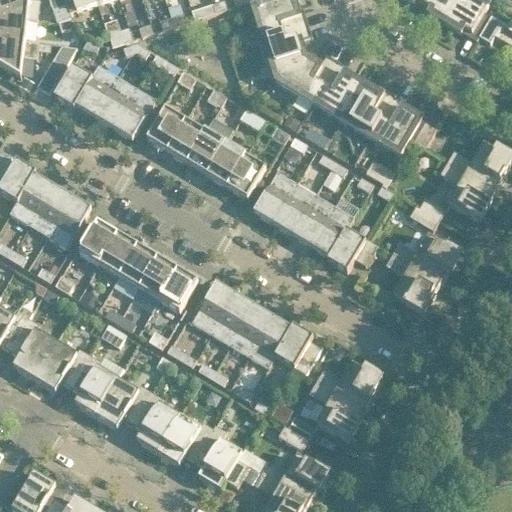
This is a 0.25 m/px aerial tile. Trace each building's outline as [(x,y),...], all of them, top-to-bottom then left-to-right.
[(30,0),(0,0),(0,20),(28,24),(30,0)] [(67,11),(63,0),(48,0),(53,15),(67,11)] [(98,9),(98,10),(99,9),(95,0),(63,0),(67,11),(70,18),(98,9)] [(95,0),(99,9),(119,3),(118,0),(95,0)] [(240,0),(233,0),(232,0),(236,11),(251,6),(249,0),(242,2),(240,0)] [(291,0),(274,6),(253,13),(263,45),(309,31),(303,14),(298,16),(292,0),(291,0)] [(398,0),(414,9),(416,5),(424,10),(429,0),(398,0)] [(445,28),(461,0),(429,0),(424,10),(432,14),(429,18),(445,28)] [(472,38),(489,10),(471,0),(461,0),(445,28),(461,37),(464,33),(472,38)] [(224,5),(212,9),(215,18),(227,14),(224,5)] [(191,16),(194,25),(215,18),(212,9),(191,16)] [(186,27),(183,18),(171,22),(174,31),(186,27)] [(0,20),(0,43),(25,47),(28,24),(0,20)] [(479,42),(490,48),(503,28),(492,21),(479,42)] [(159,26),(162,35),(174,31),(171,22),(159,26)] [(59,28),(62,36),(74,32),(71,24),(59,28)] [(141,41),(153,38),(150,29),(138,32),(141,41)] [(309,31),(263,45),(276,86),(306,62),(301,46),(311,43),(312,44),(313,44),(309,31)] [(112,50),(123,47),(119,36),(108,39),(112,50)] [(40,48),(25,47),(0,43),(0,69),(21,82),(23,63),(38,65),(40,48)] [(83,54),(97,58),(99,50),(87,46),(83,54)] [(123,54),(126,62),(136,59),(138,49),(123,54)] [(150,57),(138,49),(136,59),(146,64),(150,57)] [(50,99),(78,53),(62,52),(38,91),(50,99)] [(178,74),(166,66),(156,60),(151,68),(161,74),(161,73),(174,81),(178,74)] [(306,62),(276,86),(313,108),(338,67),(326,60),(325,61),(326,62),(321,71),(306,62)] [(353,76),(338,67),(313,108),(342,126),(364,89),(350,81),(353,76)] [(73,71),(54,102),(74,114),(76,111),(75,111),(92,83),(73,71)] [(92,83),(75,111),(76,111),(94,122),(118,82),(99,71),(92,83)] [(190,95),(196,84),(183,77),(177,87),(190,95)] [(24,81),(18,91),(22,93),(28,97),(34,87),(24,81)] [(118,82),(94,122),(113,134),(137,94),(118,82)] [(364,89),(342,126),(371,143),(395,101),(380,92),(377,97),(364,89)] [(133,145),(157,105),(137,94),(113,134),(133,145)] [(220,114),(226,103),(227,103),(213,94),(207,106),(220,114)] [(408,116),(411,111),(395,101),(371,143),(400,160),(412,141),(422,124),(408,116)] [(232,121),(238,110),(227,103),(226,103),(220,114),(232,121)] [(165,114),(147,144),(167,157),(186,126),(165,114)] [(240,124),(260,136),(266,126),(246,114),(240,124)] [(186,126),(167,157),(187,169),(206,138),(186,126)] [(413,148),(425,155),(437,135),(425,128),(413,148)] [(271,143),(284,150),(290,140),(277,132),(271,143)] [(226,150),(206,138),(187,169),(207,180),(226,150)] [(308,151),(295,143),(291,151),(303,158),(308,151)] [(454,156),(447,168),(496,197),(511,170),(511,166),(483,149),(473,167),(454,156)] [(246,161),(226,150),(207,180),(227,192),(246,161)] [(10,165),(0,159),(0,183),(13,163),(12,162),(10,165)] [(323,160),(319,167),(331,175),(335,167),(323,160)] [(248,205),(266,174),(246,161),(227,192),(248,205)] [(0,197),(15,206),(17,207),(17,208),(34,180),(35,180),(37,177),(17,165),(0,192),(0,197)] [(323,188),(334,195),(342,181),(344,182),(348,175),(335,167),(331,175),(323,188)] [(448,209),(478,227),(496,197),(447,168),(444,174),(440,180),(459,191),(448,209)] [(383,170),(375,183),(384,189),(382,191),(386,194),(396,178),(383,170)] [(277,177),(266,197),(254,217),(273,229),(297,189),(277,177)] [(34,180),(17,208),(17,207),(10,219),(29,231),(53,191),(35,180),(34,180)] [(369,198),(374,190),(362,183),(357,190),(369,198)] [(273,229),(292,240),(316,200),(297,189),(273,229)] [(49,242),(72,202),(53,191),(29,231),(49,242)] [(386,194),(382,191),(377,199),(390,206),(394,199),(386,194)] [(335,212),(316,200),(292,240),(311,252),(335,212)] [(68,254),(80,234),(92,214),(72,202),(49,242),(68,254)] [(426,203),(420,214),(440,226),(446,215),(426,203)] [(354,223),(335,212),(311,252),(329,262),(330,263),(347,235),(354,223)] [(410,223),(433,237),(440,226),(420,214),(416,212),(410,223)] [(98,227),(79,258),(100,270),(118,239),(98,227)] [(355,265),(366,246),(347,235),(330,263),(329,262),(328,265),(348,277),(355,265)] [(118,239),(100,270),(120,282),(138,251),(118,239)] [(400,248),(396,255),(393,260),(441,289),(459,259),(429,241),(418,259),(400,248)] [(367,245),(366,246),(355,265),(366,272),(378,251),(367,245)] [(2,249),(0,251),(0,258),(10,264),(14,256),(2,249)] [(120,282),(140,294),(158,263),(138,251),(120,282)] [(22,271),(27,264),(14,256),(10,264),(22,271)] [(424,319),(441,289),(393,260),(386,272),(404,283),(393,301),(424,319)] [(158,263),(140,294),(160,306),(178,275),(158,263)] [(38,281),(50,288),(55,280),(42,273),(38,281)] [(180,318),(198,287),(178,275),(160,306),(180,318)] [(55,291),(68,299),(75,289),(61,281),(55,291)] [(216,288),(192,328),(211,339),(235,299),(216,288)] [(80,304),(92,312),(98,302),(86,294),(80,304)] [(254,311),(235,299),(211,339),(230,351),(254,311)] [(230,351),(250,362),(273,322),(254,311),(230,351)] [(32,318),(21,312),(15,323),(0,313),(0,350),(10,356),(29,324),(32,318)] [(109,313),(105,322),(118,329),(123,321),(109,313)] [(131,337),(136,328),(123,321),(118,329),(131,337)] [(292,333),(273,322),(250,362),(269,374),(276,362),(293,334),(292,333)] [(40,330),(29,324),(10,356),(19,362),(13,372),(34,385),(57,348),(36,336),(40,330)] [(310,347),(313,342),(293,330),(292,333),(293,334),(276,362),(295,373),(310,347)] [(149,347),(162,355),(168,345),(155,337),(149,347)] [(321,354),(310,347),(295,373),(294,375),(305,381),(321,354)] [(77,360),(57,348),(34,385),(56,397),(62,387),(71,393),(91,361),(80,354),(77,360)] [(172,350),(167,358),(192,373),(197,365),(172,350)] [(75,409),(79,411),(96,422),(118,384),(98,372),(101,367),(91,361),(71,393),(81,399),(75,409)] [(163,378),(170,366),(162,361),(155,373),(163,378)] [(203,368),(198,376),(211,384),(216,376),(203,368)] [(342,387),(323,376),(316,388),(365,417),(383,387),(352,369),(342,387)] [(223,391),(228,383),(216,376),(211,384),(223,391)] [(96,422),(117,434),(123,424),(133,430),(152,398),(142,391),(138,396),(118,384),(96,422)] [(317,429),(347,447),(365,417),(316,388),(313,393),(309,400),(328,411),(317,429)] [(237,400),(249,407),(253,399),(241,392),(237,400)] [(137,446),(158,458),(180,421),(160,409),(163,404),(152,398),(133,430),(143,435),(137,446)] [(267,421),(271,413),(259,406),(254,413),(267,421)] [(180,421),(158,458),(179,471),(185,461),(195,467),(214,435),(214,434),(203,428),(200,433),(180,421)] [(295,423),(288,434),(309,446),(315,435),(295,423)] [(227,438),(216,431),(214,434),(214,435),(195,467),(205,472),(199,483),(220,496),(226,486),(238,466),(243,459),(222,446),(227,438)] [(279,442),(302,456),(309,446),(288,434),(285,431),(279,442)] [(269,468),(265,474),(262,479),(310,509),(328,479),(298,461),(287,479),(269,468)] [(238,466),(226,486),(237,493),(249,472),(238,466)] [(56,511),(60,507),(50,501),(56,490),(34,478),(13,511),(56,511)] [(267,511),(308,511),(310,509),(262,479),(255,491),(273,502),(267,511)] [(91,511),(75,502),(69,511),(68,511),(60,507),(56,511),(91,511)]
